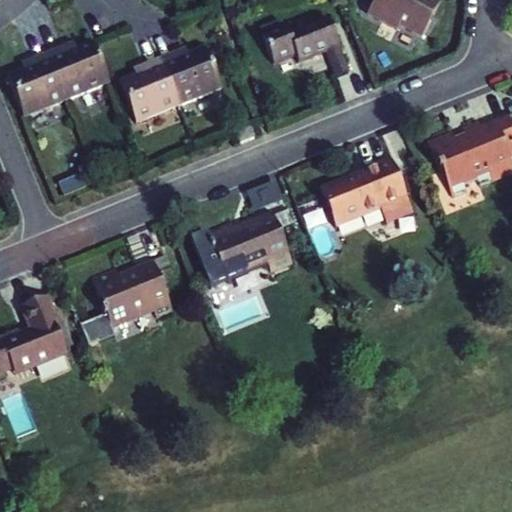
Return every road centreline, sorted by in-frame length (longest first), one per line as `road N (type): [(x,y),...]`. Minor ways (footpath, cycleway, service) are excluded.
road 1 (residential): [(48,246),(458,82),(508,45)]
road 2 (residential): [(0,129),(48,246)]
